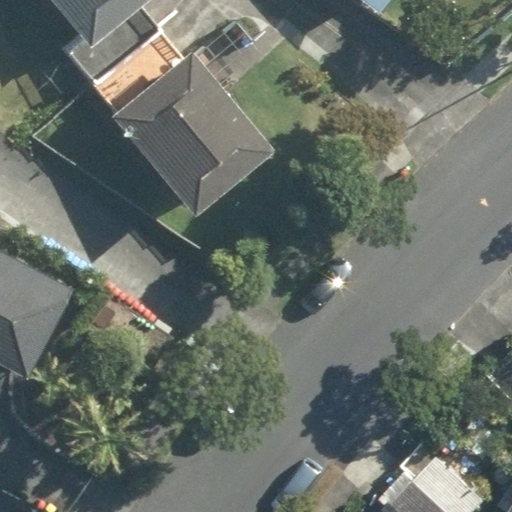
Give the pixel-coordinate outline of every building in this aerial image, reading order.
[(43,0),(82,44),(132,0),(43,0)] [(357,0),(370,10),(377,0),(357,0)] [(139,160),(186,218),(264,154),(181,51),(106,112),(142,157),(139,160)] [(0,259),(0,366),(13,374),(58,292),(0,259)] [(446,451),(395,497),(408,511),(473,511),(488,498),(446,451)]
